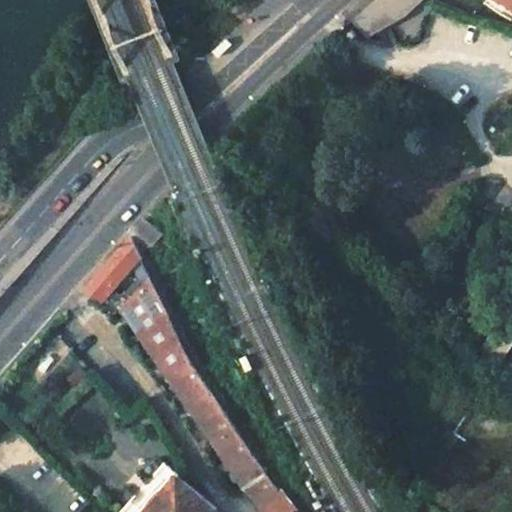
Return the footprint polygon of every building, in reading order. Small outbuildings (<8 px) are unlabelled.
[(368,0),(350,18),(367,35),(405,15),(420,0),(368,0)] [(146,218),(136,229),(152,242),(162,230),(146,218)] [(130,236),(83,290),(96,301),(138,253),(130,236)] [(125,310),(142,336),(182,397),(214,445),(236,475),(262,509),(283,490),(268,471),(230,413),(181,335),(170,317),(151,279),(125,310)] [(490,335),(479,351),(494,366),(507,348),(490,335)] [(212,511),(216,509),(165,464),(123,511),(212,511)] [(300,511),(283,490),(262,509),(264,511),(300,511)]
